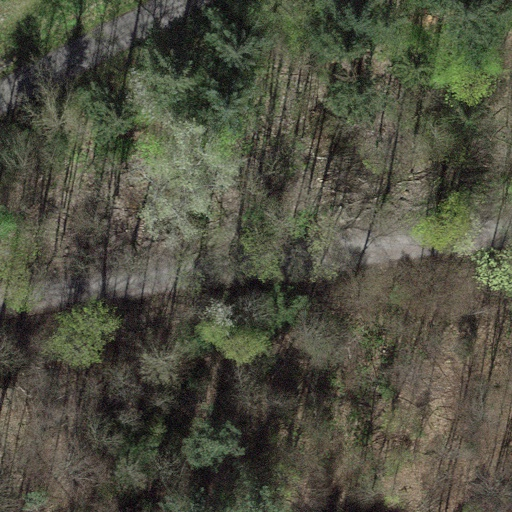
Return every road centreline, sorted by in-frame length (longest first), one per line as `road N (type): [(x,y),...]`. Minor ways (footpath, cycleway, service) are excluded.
road 1 (track): [(0,299),(511,232)]
road 2 (track): [(0,95),(177,0)]
